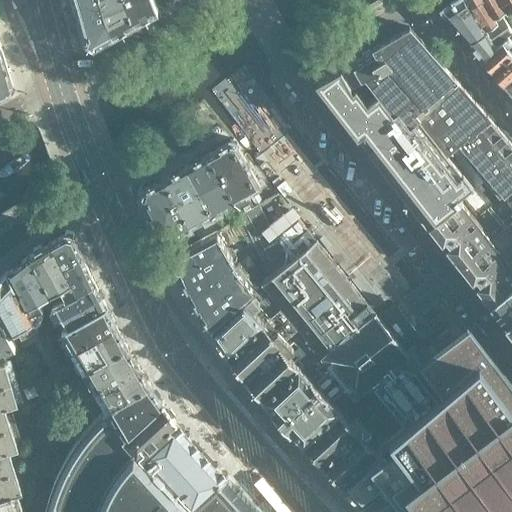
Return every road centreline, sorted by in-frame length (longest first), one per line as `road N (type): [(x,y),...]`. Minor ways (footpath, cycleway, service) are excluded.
road 1 (residential): [(294,76),(511,356)]
road 2 (residential): [(204,0),(58,82)]
road 3 (residential): [(294,76),(423,0)]
road 4 (unclassified): [(101,196),(58,82)]
